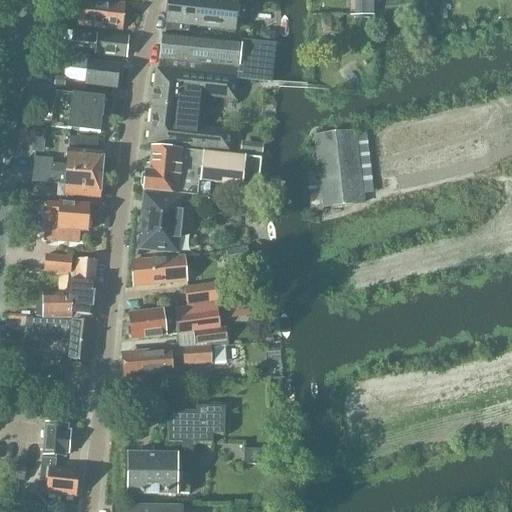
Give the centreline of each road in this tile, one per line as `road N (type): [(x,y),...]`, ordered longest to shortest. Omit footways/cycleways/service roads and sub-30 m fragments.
road 1 (residential): [(91,511),(121,194),(158,0)]
road 2 (tertiary): [(0,184),(33,0)]
